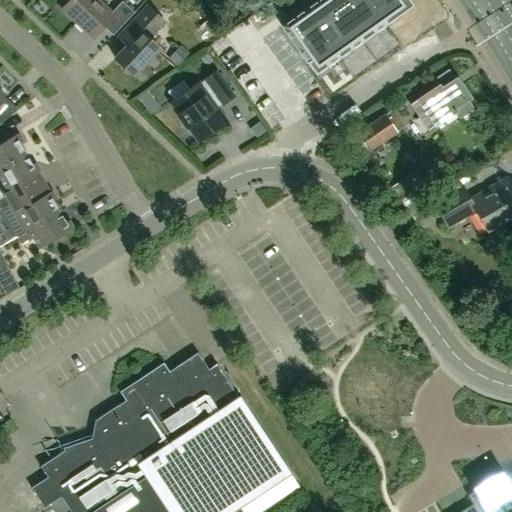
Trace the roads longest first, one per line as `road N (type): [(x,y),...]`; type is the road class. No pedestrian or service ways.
road 1 (residential): [(511,383),(460,362),(325,184),(299,170),(267,168)]
road 2 (residential): [(0,21),(61,75),(144,228)]
road 3 (residential): [(416,57),(277,146),(267,168)]
road 4 (residential): [(144,228),(0,320)]
road 5 (residential): [(267,168),(233,176),(144,228)]
